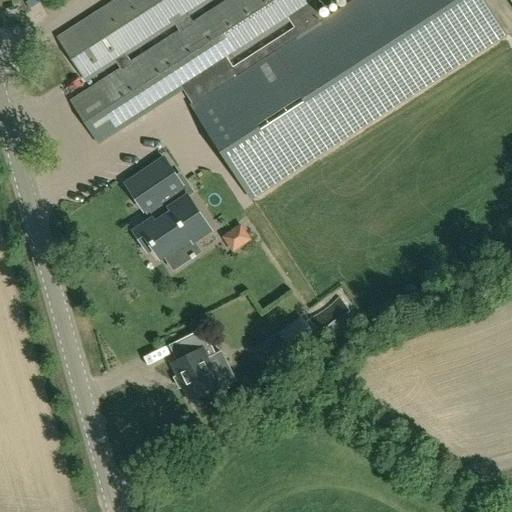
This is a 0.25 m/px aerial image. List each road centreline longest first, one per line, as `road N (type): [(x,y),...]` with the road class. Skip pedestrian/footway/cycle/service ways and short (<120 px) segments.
road 1 (secondary): [(114,511),(0,103)]
road 2 (unknown): [(77,171),(29,54),(29,36),(80,0)]
road 3 (unknown): [(77,171),(198,98)]
